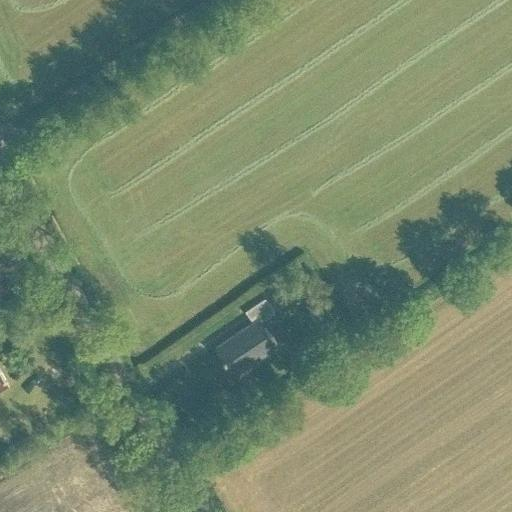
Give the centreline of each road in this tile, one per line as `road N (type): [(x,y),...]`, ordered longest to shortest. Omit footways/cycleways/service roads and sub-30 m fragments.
road 1 (tertiary): [(197,511),(0,159)]
road 2 (track): [(0,135),(206,0)]
